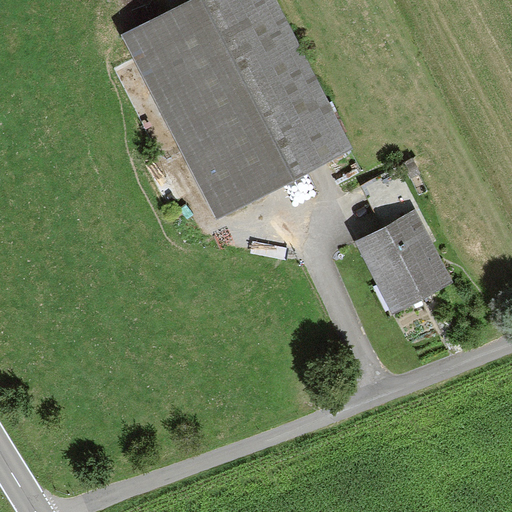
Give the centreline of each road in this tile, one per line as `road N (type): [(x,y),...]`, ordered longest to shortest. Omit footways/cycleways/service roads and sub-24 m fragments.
road 1 (unclassified): [(70,511),(511,345)]
road 2 (unknown): [(388,392),(328,260),(311,250),(230,240),(180,177)]
